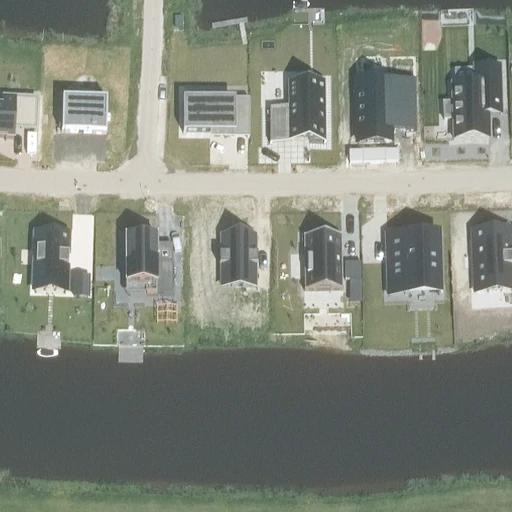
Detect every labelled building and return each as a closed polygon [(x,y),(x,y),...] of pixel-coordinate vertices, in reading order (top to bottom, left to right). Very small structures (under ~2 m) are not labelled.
[(452,104),(442,104),(443,122),(452,122),(453,141),(488,140),(487,117),(501,117),(499,68),(472,69),(472,72),(473,85),(455,86),(451,86),(452,104)] [(391,81),(356,82),(357,144),(382,143),(382,145),(393,145),(393,136),(392,136),(391,131),(415,131),(415,81),(391,81)] [(269,110),(269,145),(271,145),(271,138),(308,138),(308,143),(323,143),(323,145),(325,145),(324,83),(322,83),(322,86),(288,86),(288,83),(286,83),(287,114),(271,114),(271,110),(269,110)] [(61,99),(60,135),(105,136),(106,100),(92,100),(92,94),(76,94),(76,99),(61,99)] [(0,109),(0,140),(12,141),(13,130),(34,131),(36,101),(3,99),(3,109),(0,109)] [(182,100),(183,130),(231,130),(231,138),(249,137),(249,99),(182,100)] [(470,234),(467,234),(468,235),(469,235),(471,293),(509,291),(508,270),(511,270),(511,259),(507,259),(506,233),(508,233),(507,232),(505,232),(505,234),(495,234),(495,233),(493,233),(493,234),(482,235),(482,233),(480,233),(480,235),(470,235),(470,234)] [(39,235),(38,282),(70,283),(71,236),(39,235)] [(412,239),(386,240),(387,281),(402,281),(402,291),(438,290),(437,236),(412,237),(412,239)] [(123,237),(122,283),(148,284),(148,294),(172,294),(172,262),(154,262),(155,238),(123,237)] [(339,237),(301,238),(302,293),(339,292),(339,237)] [(221,238),(221,288),(254,288),(254,238),(221,238)] [(360,264),(343,265),(344,283),(360,283),(360,264)] [(74,278),(74,298),(87,299),(88,279),(74,278)]
